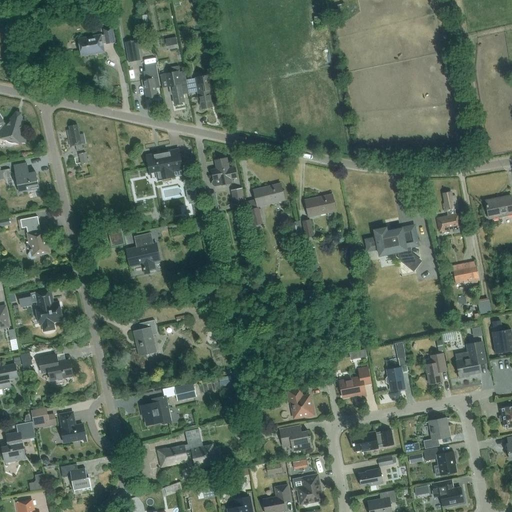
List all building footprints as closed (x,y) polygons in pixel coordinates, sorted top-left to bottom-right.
[(78,39),(81,56),(104,52),(102,43),(106,42),(106,44),(115,43),(112,28),(104,29),(105,36),(101,36),(101,34),(91,36),(91,37),(78,39)] [(137,40),(125,42),(129,62),(140,60),(137,40)] [(145,80),(142,81),(144,89),(145,88),(147,99),(158,97),(156,88),(160,87),(160,88),(160,87),(156,64),(145,66),(146,72),(144,72),(145,80)] [(170,73),(165,74),(168,87),(170,87),(171,94),(173,94),(175,104),(185,102),(183,94),(188,93),(189,96),(190,96),(185,71),(180,72),(179,66),(169,68),(170,73)] [(195,78),(187,80),(190,93),(197,92),(198,99),(200,99),(202,109),(212,107),(208,90),(214,88),(212,75),(195,78)] [(15,143),(17,143),(22,142),(26,143),(21,115),(16,114),(6,124),(4,122),(0,116),(0,135),(1,136),(5,140),(7,141),(7,142),(8,142),(9,143),(11,143),(13,144),(14,144),(15,143)] [(82,144),(86,143),(84,134),(80,135),(78,125),(69,126),(70,130),(67,130),(71,146),(76,145),(77,151),(83,150),(82,144)] [(147,156),(150,173),(156,172),(158,180),(183,175),(182,170),(183,170),(179,149),(160,152),(160,154),(157,155),(157,154),(147,156)] [(85,152),(79,154),(81,164),(88,163),(85,152)] [(215,186),(221,185),(233,182),(232,178),(237,177),(235,167),(229,168),(227,158),(215,160),(216,169),(212,170),(214,180),(212,181),(212,184),(213,185),(215,186)] [(38,187),(39,192),(40,191),(36,172),(28,174),(28,171),(29,171),(27,164),(14,166),(19,192),(31,190),(31,189),(38,187)] [(248,201),(252,217),(254,225),(262,223),(258,206),(285,199),(281,184),(254,190),(256,199),(248,201)] [(245,202),(242,188),(231,190),(234,204),(245,202)] [(197,201),(195,189),(186,191),(189,202),(197,201)] [(437,218),(439,231),(461,226),(458,213),(456,214),(455,209),(457,209),(455,195),(452,196),(451,191),(443,193),(445,203),(443,203),(445,211),(447,211),(448,216),(437,218)] [(332,194),(305,200),(309,216),(336,210),(332,194)] [(497,199),(485,201),(487,207),(488,207),(491,218),(489,218),(489,219),(511,214),(511,202),(511,196),(503,197),(503,198),(497,200),(497,199)] [(207,215),(215,213),(213,199),(204,201),(207,215)] [(50,252),(46,230),(40,231),(38,225),(39,225),(38,216),(20,220),(22,228),(27,227),(31,249),(30,249),(30,251),(29,254),(29,257),(32,258),(35,258),(36,255),(50,252)] [(310,220),(303,221),(306,236),(313,235),(310,220)] [(205,230),(203,221),(186,225),(189,234),(205,230)] [(290,223),(293,237),(303,235),(300,221),(290,223)] [(107,226),(109,235),(122,232),(120,223),(107,226)] [(392,231),(387,232),(386,230),(385,230),(385,229),(383,229),(378,230),(376,231),(376,232),(375,232),(376,237),(366,239),(368,250),(378,248),(380,255),(400,251),(401,253),(400,254),(400,255),(400,257),(401,258),(401,259),(402,261),(401,261),(413,270),(421,261),(410,252),(409,246),(417,244),(415,235),(415,237),(404,239),(402,228),(392,231)] [(151,232),(134,236),(137,247),(127,250),(130,266),(143,264),(145,274),(156,271),(154,261),(160,260),(156,243),(154,244),(151,232)] [(308,248),(313,270),(320,269),(315,247),(308,248)] [(259,269),(257,261),(250,263),(251,270),(259,269)] [(475,266),(453,271),(455,284),(471,281),(472,284),(478,283),(475,266)] [(30,292),(19,294),(21,307),(22,307),(22,306),(32,304),(32,305),(32,303),(36,302),(38,302),(38,306),(37,307),(39,316),(40,316),(42,323),(40,323),(40,324),(43,324),(44,328),(48,329),(50,329),(53,327),(52,322),(54,321),(62,320),(60,310),(61,309),(60,302),(53,303),(52,299),(50,290),(51,290),(36,293),(36,292),(30,293),(30,292)] [(0,327),(9,326),(7,318),(8,318),(5,306),(0,306),(0,327)] [(133,331),(139,356),(157,352),(153,335),(158,334),(155,320),(139,324),(140,329),(133,331)] [(511,331),(511,329),(502,330),(500,321),(493,322),(493,327),(491,327),(495,354),(508,352),(511,350),(511,331)] [(224,332),(222,330),(219,331),(217,334),(218,338),(221,340),(224,339),(225,336),(224,332)] [(402,342),(395,343),(400,367),(387,370),(388,376),(387,377),(386,379),(386,383),(389,384),(390,384),(391,391),(405,389),(401,373),(408,371),(402,342)] [(458,373),(459,378),(468,377),(468,375),(480,373),(478,364),(486,363),(482,342),(467,345),(468,354),(457,356),(457,354),(456,354),(457,360),(456,361),(458,372),(457,372),(458,374),(458,373)] [(366,349),(349,352),(351,360),(367,356),(366,349)] [(29,353),(21,355),(24,367),(31,365),(29,353)] [(426,365),(429,384),(442,382),(440,368),(446,367),(443,354),(431,356),(432,364),(426,365)] [(56,379),(59,380),(62,380),(64,378),(72,376),(73,381),(74,381),(69,360),(58,363),(56,355),(39,358),(42,373),(49,371),(51,380),(56,379)] [(0,394),(3,394),(2,388),(11,386),(9,379),(18,377),(15,364),(0,367),(1,373),(0,373),(0,394)] [(360,377),(340,381),(339,374),(338,374),(343,397),(356,395),(357,398),(366,396),(364,384),(371,383),(368,367),(358,369),(360,377)] [(232,383),(230,375),(218,378),(220,386),(232,383)] [(193,383),(175,388),(178,401),(196,397),(193,383)] [(305,417),(314,415),(313,406),(311,406),(309,396),(304,397),(301,395),(300,388),(286,391),(289,403),(291,402),(294,418),(305,416),(305,417)] [(142,413),(144,412),(147,425),(161,422),(162,425),(172,422),(166,396),(151,399),(152,403),(141,406),(142,413)] [(511,404),(501,407),(501,409),(500,409),(501,416),(503,416),(503,420),(502,420),(503,428),(505,428),(505,429),(511,427),(511,404)] [(45,421),(43,409),(31,411),(34,423),(45,421)] [(63,428),(61,429),(64,442),(85,438),(86,440),(84,441),(86,441),(83,424),(75,426),(74,420),(73,412),(60,415),(61,423),(62,423),(63,428)] [(450,418),(426,422),(426,423),(429,422),(432,439),(423,441),(425,449),(440,446),(438,438),(449,436),(448,434),(450,434),(449,426),(447,427),(445,419),(450,418)] [(251,423),(253,430),(260,428),(259,421),(251,423)] [(9,446),(2,447),(6,467),(7,466),(6,463),(25,459),(21,437),(35,434),(33,422),(17,425),(18,432),(6,435),(9,446)] [(311,438),(310,436),(309,436),(308,431),(301,432),(300,425),(280,429),(283,447),(292,445),(293,451),(311,448),(310,438),(311,438)] [(160,456),(159,456),(160,461),(161,461),(163,467),(194,460),(196,469),(218,464),(217,459),(216,459),(213,445),(200,448),(199,443),(202,442),(199,429),(186,432),(189,445),(190,445),(191,450),(186,451),(184,446),(184,445),(167,449),(167,448),(159,450),(160,456)] [(366,435),(352,438),(354,451),(362,450),(362,452),(378,448),(378,446),(383,445),(383,447),(394,444),(391,430),(380,432),(375,433),(375,432),(365,434),(366,435)] [(413,443),(404,445),(405,453),(415,451),(420,450),(419,442),(413,443)] [(438,465),(434,466),(436,476),(456,472),(454,460),(455,460),(454,452),(439,455),(437,448),(423,450),(425,461),(437,459),(438,465)] [(416,455),(409,456),(410,464),(417,462),(416,455)] [(392,457),(378,459),(379,466),(393,463),(392,457)] [(293,462),(294,469),(303,468),(302,460),(293,462)] [(83,491),(91,489),(91,491),(92,491),(89,477),(87,478),(85,468),(78,470),(77,464),(61,467),(63,477),(71,476),(74,494),(75,494),(74,490),(82,488),(83,491)] [(250,481),(248,468),(233,471),(236,484),(250,481)] [(380,468),(366,471),(367,472),(359,474),(361,486),(369,485),(369,486),(383,483),(380,468)] [(295,489),(298,488),(301,504),(303,503),(303,504),(306,505),(309,503),(309,502),(322,500),(320,492),(321,491),(319,484),(317,476),(293,480),(293,479),(292,479),(295,491),(295,489)] [(35,484),(36,490),(45,488),(44,480),(37,481),(35,484)] [(452,480),(431,484),(434,496),(441,495),(443,506),(463,502),(460,487),(453,488),(452,480)] [(173,485),(175,493),(182,491),(179,483),(173,485)] [(215,485),(202,487),(204,498),(217,496),(215,485)] [(284,501),(291,500),(288,485),(275,487),(276,497),(263,499),(265,511),(277,511),(285,511),(284,501)] [(428,485),(415,488),(416,495),(429,493),(428,485)] [(370,511),(391,511),(390,503),(396,502),(394,490),(379,493),(381,499),(368,502),(370,511)] [(228,509),(228,511),(252,511),(250,496),(235,499),(236,507),(228,509)] [(34,511),(32,500),(16,503),(18,511),(34,511)]
